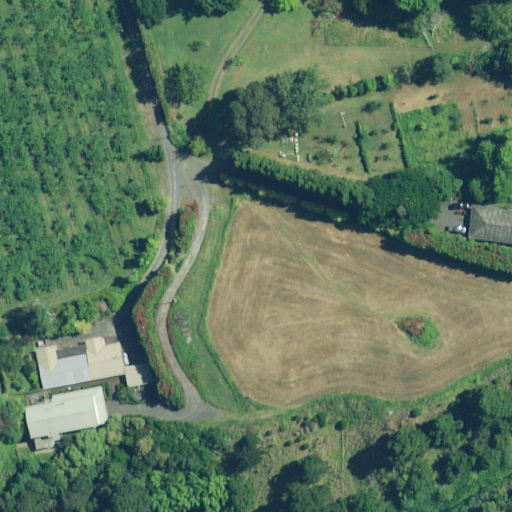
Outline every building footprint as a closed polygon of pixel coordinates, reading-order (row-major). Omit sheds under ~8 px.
[(511,210),(475,206),(471,238),(511,243),(511,210)] [(105,347),(104,337),(87,341),(90,354),(59,360),(56,346),(37,349),(45,389),(127,373),(122,344),(105,347)] [(158,361),(127,366),(131,387),(161,383),(158,361)] [(28,408),(34,438),(50,435),(51,439),(64,437),(63,433),(111,424),(104,387),(53,396),(54,403),(28,408)] [(35,443),(38,451),(48,449),(50,456),(58,453),(55,441),(47,443),(46,440),(35,443)]
